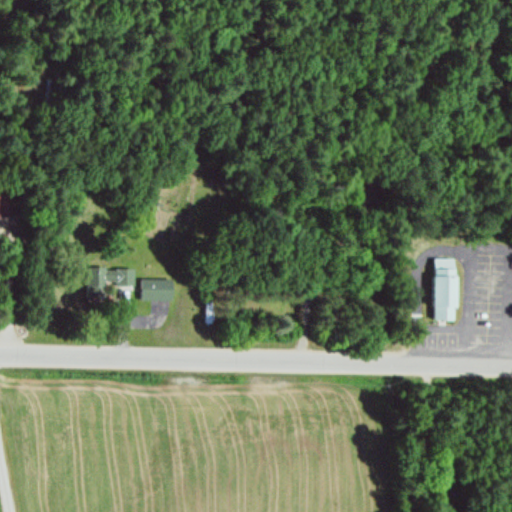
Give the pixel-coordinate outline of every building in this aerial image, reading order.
[(355,165),(354,196),(373,196),(374,166),(355,165)] [(0,192),(0,218),(8,216),(1,193),(0,192)] [(428,257),(428,317),(448,317),(448,257),(428,257)] [(86,299),(104,299),(104,287),(134,287),(134,269),(86,269),(86,299)] [(140,301),(172,301),(172,280),(140,280),(140,301)]
